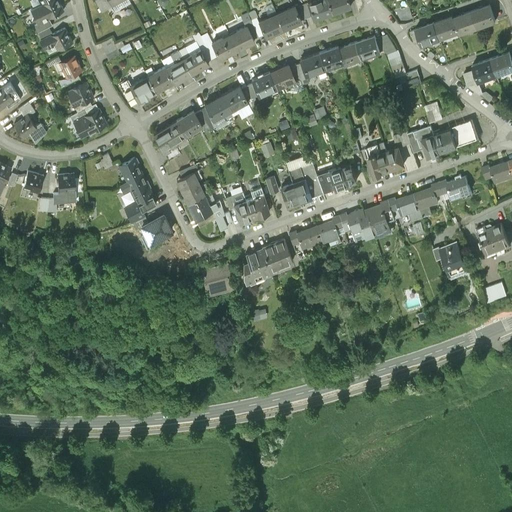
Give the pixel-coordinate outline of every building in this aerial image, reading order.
[(41,0),(30,6),(33,11),(31,15),(35,15),(37,20),(49,15),(62,8),(58,0),(41,0)] [(109,0),(111,3),(114,8),(129,0),(109,0)] [(327,0),(311,0),(307,2),(311,16),(312,17),(319,15),(320,16),(331,12),(327,0)] [(327,0),(331,12),(343,8),(343,7),(349,5),(347,0),(327,0)] [(497,1),(491,3),(491,4),(494,14),(500,12),(497,1)] [(307,2),(301,3),(301,5),(306,17),(311,16),(307,2)] [(484,5),(472,9),(477,25),(484,22),(484,23),(496,19),(494,14),(491,4),(484,6),(484,5)] [(294,5),(283,10),(276,13),(283,28),(294,23),(301,20),(301,19),(295,7),(294,5)] [(301,5),(295,7),(301,19),(306,17),(301,5)] [(472,9),(461,13),(461,14),(454,17),(459,30),(459,32),(471,28),(471,27),(477,25),(472,9)] [(276,13),(270,16),(269,15),(258,20),(258,21),(264,33),(264,35),(271,32),(271,33),(283,28),(276,13)] [(37,20),(34,22),(38,29),(48,24),(53,22),(49,15),(37,20)] [(447,16),(434,21),(440,36),(447,33),(448,34),(459,30),(454,17),(453,15),(447,17),(447,16)] [(150,17),(141,21),(145,27),(153,23),(150,17)] [(264,33),(258,21),(253,23),(258,35),(264,33)] [(434,21),(423,25),(417,28),(420,37),(422,43),(432,39),(432,38),(440,36),(434,21)] [(253,23),(247,26),(253,38),(258,35),(253,23)] [(48,24),(38,29),(40,35),(51,30),(48,24)] [(246,25),(235,30),(235,31),(229,34),(236,49),(247,44),(246,44),(254,40),(253,38),(247,26),(246,25)] [(64,26),(40,37),(44,45),(53,41),(57,47),(71,40),(64,26)] [(416,28),(411,29),(414,39),(420,37),(417,28),(416,28)] [(212,42),(207,32),(200,35),(212,58),(217,55),(211,43),(212,42)] [(111,34),(100,40),(103,46),(114,41),(111,34)] [(229,34),(223,37),(222,37),(212,42),(211,43),(217,55),(219,57),(225,54),(225,55),(236,49),(229,34)] [(376,34),(368,37),(356,41),(362,56),(369,54),(369,55),(381,51),(381,50),(377,37),(376,34)] [(212,58),(200,35),(195,37),(200,48),(206,60),(212,58)] [(383,35),(377,37),(381,50),(388,48),(383,35)] [(23,36),(17,39),(21,46),(27,44),(23,36)] [(114,41),(103,46),(105,52),(116,47),(114,41)] [(356,41),(345,45),(338,48),(343,61),(344,64),(356,59),(356,58),(362,56),(356,41)] [(338,46),(331,48),(331,47),(319,52),(324,67),(331,64),(331,65),(343,61),(338,48),(338,46)] [(116,47),(105,52),(108,58),(119,53),(116,47)] [(200,48),(189,54),(185,47),(178,51),(183,59),(191,73),(202,67),(201,66),(208,63),(206,60),(200,48)] [(399,49),(388,52),(390,58),(401,54),(399,49)] [(511,55),(510,51),(503,54),(503,53),(492,57),(497,72),(504,70),(511,67),(511,55)] [(319,52),(308,55),(308,56),(301,59),(302,61),(306,74),(317,70),(317,69),(324,67),(319,52)] [(73,53),(60,59),(64,66),(62,67),(66,75),(76,70),(80,68),(73,53)] [(58,54),(46,60),(48,64),(60,58),(58,54)] [(401,54),(390,58),(392,64),(403,60),(401,54)] [(492,57),(480,61),(480,62),(473,64),(475,70),(479,80),(491,76),(490,75),(497,72),(492,57)] [(183,59),(177,62),(176,61),(165,68),(172,80),(173,82),(180,78),(180,79),(191,73),(183,59)] [(403,60),(392,64),(394,70),(405,66),(403,60)] [(302,61),(295,63),(300,77),(302,82),(308,80),(306,74),(302,61)] [(295,63),(289,65),(295,79),(300,77),(295,63)] [(289,64),(281,67),(281,66),(269,71),(275,85),(282,83),(282,84),(295,79),(289,65),(289,64)] [(164,66),(154,72),(154,73),(148,76),(156,90),(166,84),(172,80),(165,68),(164,66)] [(405,66),(394,70),(396,76),(405,73),(407,72),(405,66)] [(407,72),(405,73),(407,79),(420,74),(418,68),(407,72)] [(66,75),(61,77),(61,76),(58,78),(61,85),(79,76),(76,70),(66,75)] [(475,70),(465,73),(468,82),(480,92),(483,91),(479,80),(475,70)] [(269,71),(258,75),(259,76),(252,79),(253,81),(257,93),(258,94),(269,89),(269,88),(275,85),(269,71)] [(420,74),(407,79),(409,85),(422,81),(420,74)] [(5,75),(0,78),(0,86),(0,87),(4,84),(4,85),(9,81),(5,75)] [(131,84),(130,84),(131,86),(124,90),(130,102),(138,98),(138,99),(144,95),(145,96),(156,90),(148,76),(142,79),(141,78),(131,84)] [(128,78),(119,83),(130,104),(138,99),(138,98),(130,102),(124,90),(131,86),(130,84),(131,84),(128,78)] [(85,80),(67,89),(74,104),(88,97),(92,95),(85,80)] [(50,81),(45,84),(43,84),(47,92),(52,90),(54,89),(50,81)] [(257,93),(253,81),(246,83),(251,95),(257,93)] [(251,95),(246,83),(240,86),(247,100),(251,108),(256,106),(251,95)] [(0,87),(0,86),(0,105),(6,102),(5,100),(11,96),(4,85),(4,84),(0,87)] [(240,85),(233,88),(221,93),(229,108),(236,104),(236,105),(247,100),(240,86),(240,85)] [(47,92),(45,94),(48,100),(55,96),(52,90),(47,92)] [(221,93),(210,99),(211,100),(204,103),(205,105),(212,118),(212,117),(223,112),(223,111),(229,108),(221,93)] [(88,97),(74,104),(77,109),(84,106),(91,103),(88,97)] [(27,100),(18,105),(22,110),(30,105),(27,100)] [(437,100),(425,104),(430,120),(443,116),(437,100)] [(322,102),(311,106),(315,116),(326,112),(322,102)] [(212,118),(205,105),(200,107),(210,126),(215,123),(212,117),(212,118)] [(77,109),(70,113),(73,118),(87,112),(84,106),(77,109)] [(87,112),(73,118),(80,133),(105,121),(98,106),(87,112)] [(210,126),(200,107),(194,111),(201,123),(203,123),(206,128),(210,126)] [(194,111),(193,109),(187,113),(186,112),(176,118),(184,133),(190,129),(201,123),(194,111)] [(27,112),(14,120),(22,134),(29,130),(34,138),(45,129),(39,120),(34,123),(27,112)] [(413,112),(407,114),(411,126),(417,124),(413,112)] [(282,125),(290,124),(288,116),(280,118),(282,125)] [(176,118),(166,124),(166,125),(153,132),(157,139),(157,140),(162,149),(163,149),(170,145),(168,142),(178,137),(178,136),(184,133),(176,118)] [(471,118),(450,124),(451,126),(434,131),(440,149),(478,136),(471,119),(471,118)] [(359,124),(353,126),(357,137),(363,135),(359,124)] [(293,125),(285,128),(288,137),(296,134),(293,125)] [(248,126),(240,130),(244,138),(252,134),(248,126)] [(401,131),(399,126),(392,129),(397,144),(399,143),(399,144),(411,140),(407,129),(401,131)] [(434,131),(423,135),(423,136),(419,138),(421,144),(425,142),(429,153),(440,149),(434,131)] [(357,137),(350,139),(354,150),(360,147),(357,137)] [(270,138),(260,142),(264,153),(273,149),(270,138)] [(384,139),(366,145),(371,160),(375,171),(382,169),(382,168),(393,165),(387,147),(384,139)] [(175,142),(170,145),(163,149),(168,158),(180,151),(175,142)] [(397,144),(387,147),(393,165),(405,161),(399,144),(399,143),(397,144)] [(109,148),(100,152),(105,163),(114,159),(109,148)] [(308,150),(284,158),(287,165),(311,157),(308,150)] [(133,155),(119,162),(123,170),(125,169),(128,175),(140,169),(133,155)] [(10,162),(0,156),(0,174),(2,175),(10,162)] [(311,157),(287,165),(292,180),(310,174),(316,172),(311,157)] [(500,161),(490,165),(493,173),(495,179),(511,172),(511,167),(509,159),(501,162),(500,161)] [(194,160),(178,166),(181,173),(183,172),(197,166),(194,160)] [(352,160),(340,164),(346,182),(358,177),(352,160)] [(371,160),(366,162),(369,173),(375,171),(371,160)] [(489,162),(482,165),(486,175),(493,173),(490,165),(489,162)] [(340,164),(323,169),(329,187),(346,182),(340,164)] [(10,165),(6,175),(12,178),(16,168),(10,165)] [(42,170),(26,166),(23,179),(29,181),(29,183),(38,185),(42,170)] [(197,166),(183,172),(187,180),(179,184),(187,199),(208,188),(204,179),(198,182),(196,177),(201,174),(197,166)] [(73,168),(57,170),(58,187),(53,187),(53,192),(53,194),(53,196),(75,194),(73,168)] [(140,169),(128,175),(132,182),(129,183),(136,196),(137,195),(138,198),(151,192),(140,169)] [(323,169),(316,172),(322,190),(329,187),(323,169)] [(316,172),(310,174),(316,192),(322,190),(316,172)] [(273,173),(264,176),(269,189),(278,186),(273,173)] [(310,174),(292,180),(298,198),(316,192),(310,174)] [(466,174),(457,176),(446,179),(449,187),(451,193),(470,187),(466,174)] [(446,177),(439,179),(443,189),(449,187),(446,179),(446,177)] [(439,179),(433,181),(433,184),(436,192),(443,189),(439,179)] [(292,180),(281,184),(287,202),(298,198),(292,180)] [(260,184),(251,187),(254,194),(245,197),(251,215),(269,208),(260,184)] [(433,184),(423,188),(415,191),(420,204),(438,198),(436,192),(433,184)] [(245,197),(242,187),(232,190),(236,200),(234,201),(234,203),(240,218),(251,215),(245,197)] [(208,188),(187,199),(194,214),(209,207),(210,207),(210,206),(207,201),(213,198),(208,188)] [(232,190),(224,193),(228,205),(234,203),(234,201),(236,200),(232,190)] [(415,191),(408,193),(407,193),(397,196),(399,204),(401,210),(402,210),(403,212),(401,213),(404,220),(423,213),(420,204),(415,191)] [(136,196),(127,200),(129,205),(127,206),(131,215),(141,211),(144,210),(142,205),(154,199),(151,192),(138,198),(137,195),(136,196)] [(396,194),(389,196),(392,206),(399,204),(397,196),(396,194)] [(389,196),(382,198),(383,201),(386,209),(392,206),(389,196)] [(220,201),(210,206),(210,207),(209,207),(213,213),(219,224),(226,222),(223,210),(225,209),(220,201)] [(383,201),(373,205),(365,208),(372,229),(373,231),(391,225),(386,209),(383,201)] [(364,206),(356,209),(356,208),(346,211),(348,219),(350,225),(360,222),(363,232),(372,229),(365,208),(364,206)] [(209,207),(194,214),(198,220),(213,213),(209,207)] [(162,209),(141,219),(149,236),(170,225),(162,209)] [(345,209),(338,211),(341,222),(348,219),(346,211),(345,209)] [(338,211),(332,213),(332,216),(335,224),(341,222),(338,211)] [(335,224),(332,216),(322,219),(322,220),(314,222),(319,236),(326,234),(328,241),(339,237),(340,241),(347,238),(341,222),(335,224)] [(424,218),(416,220),(420,231),(427,228),(424,218)] [(502,221),(487,227),(485,223),(477,226),(486,250),(510,241),(506,231),(502,221)] [(314,222),(306,225),(295,228),(300,243),(319,236),(314,222)] [(295,228),(294,226),(288,228),(294,247),(301,245),(295,228)] [(282,233),(260,241),(268,265),(291,257),(282,233)] [(260,241),(244,247),(246,253),(242,255),(242,268),(244,275),(269,267),(268,265),(260,241)] [(459,241),(452,243),(451,241),(441,244),(440,245),(443,254),(450,271),(468,264),(459,241)] [(440,243),(433,245),(437,257),(443,254),(440,245),(441,244),(440,243)] [(225,255),(201,260),(202,264),(201,264),(201,266),(202,266),(205,281),(229,276),(225,255)] [(502,279),(490,284),(495,297),(507,292),(502,279)] [(264,304),(248,306),(248,316),(266,313),(264,304)]
